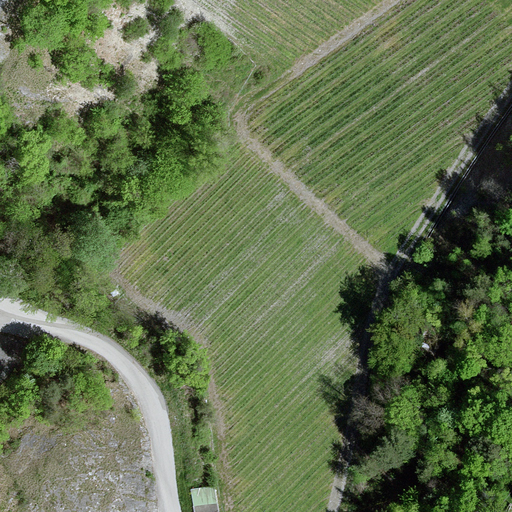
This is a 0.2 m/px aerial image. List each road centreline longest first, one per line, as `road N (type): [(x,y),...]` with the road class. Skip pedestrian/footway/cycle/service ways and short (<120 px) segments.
road 1 (track): [(511,84),(383,293),(328,511)]
road 2 (unclassified): [(167,511),(150,412),(133,379),(75,336),(0,318)]
